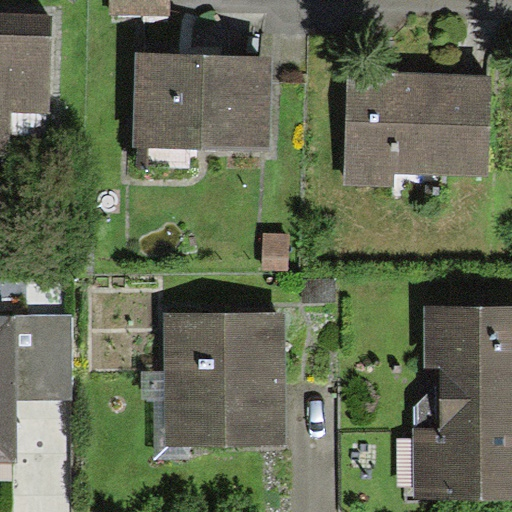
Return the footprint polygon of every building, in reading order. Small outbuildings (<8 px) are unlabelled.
[(161,0),(109,0),(108,18),(161,21),(161,0)] [(41,22),(0,21),(0,161),(1,116),(40,116),(41,22)] [(264,65),(132,62),(130,151),(262,155),(264,65)] [(480,83),(344,78),(339,190),(385,192),(386,176),(476,180),(480,83)] [(511,317),(423,316),(422,376),(434,376),(433,440),(412,440),(411,501),(511,502),(511,317)] [(163,322),(166,452),(278,449),(275,319),(163,322)] [(61,321),(5,321),(7,405),(62,404),(61,321)]
